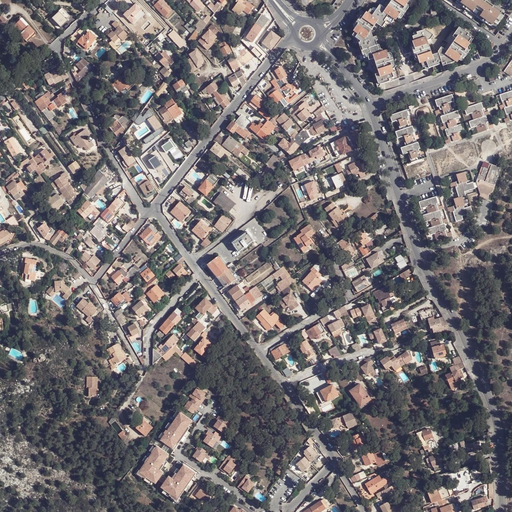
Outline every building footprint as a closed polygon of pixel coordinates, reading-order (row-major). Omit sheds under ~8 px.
[(162,0),(155,7),(165,18),(172,11),(162,0)] [(205,7),(200,2),(202,1),(200,0),(198,0),(199,0),(198,0),(197,0),(192,5),(199,12),(205,7)] [(237,0),(237,1),(238,2),(232,9),(239,15),(243,10),(245,8),(250,13),(255,7),(247,0),(246,1),(244,3),(241,1),(242,0),(237,0)] [(391,0),(385,9),(382,7),(378,4),(376,9),(374,12),(371,10),(370,9),(367,13),(365,12),(363,16),(354,28),(352,31),(354,32),(351,36),(354,37),(358,40),(359,43),(357,44),(359,47),(360,47),(361,50),(360,51),(361,55),(365,54),(366,57),(368,57),(368,60),(370,60),(374,59),(379,73),(375,74),(378,83),(380,84),(390,81),(389,78),(392,77),(394,77),(392,72),(394,72),(392,67),(387,55),(386,50),(380,52),(375,38),(373,38),(371,35),(370,35),(369,32),(375,23),(381,28),(384,24),(386,20),(389,22),(390,23),(393,19),(394,20),(397,16),(404,6),(407,2),(406,1),(406,0),(391,0)] [(386,0),(382,7),(385,9),(391,0),(386,0)] [(455,0),(455,2),(455,4),(493,30),(503,16),(491,8),(479,0),(455,0)] [(492,6),(491,4),(484,0),(479,0),(491,8),(492,6)] [(135,3),(123,14),(133,24),(144,13),(135,3)] [(404,6),(397,16),(398,17),(401,16),(406,10),(405,7),(404,6)] [(59,12),(52,18),(60,26),(67,20),(66,19),(70,16),(62,8),(58,11),(59,12)] [(172,11),(165,18),(167,20),(174,13),(172,11)] [(262,15),(256,24),(263,29),(269,20),(262,15)] [(354,28),(363,16),(363,15),(361,15),(353,25),(354,28)] [(33,34),(25,41),(27,42),(36,34),(22,19),(20,20),(33,34)] [(205,23),(202,19),(199,22),(196,27),(198,29),(196,32),(200,36),(202,33),(207,25),(205,23)] [(33,34),(20,20),(13,26),(21,34),(20,35),(25,41),(33,34)] [(113,32),(108,36),(114,43),(120,39),(123,42),(129,37),(115,22),(112,25),(117,31),(114,33),(113,32)] [(196,32),(193,28),(189,24),(185,27),(194,35),(196,32)] [(263,29),(256,24),(248,36),(255,41),(263,29)] [(199,42),(208,51),(212,47),(210,46),(214,42),(217,39),(215,37),(220,32),(214,26),(209,30),(210,32),(199,42)] [(438,29),(433,26),(428,28),(427,30),(434,35),(438,29)] [(431,35),(423,29),(415,31),(416,34),(413,35),(411,35),(413,40),(411,41),(413,46),(417,58),(419,63),(421,62),(422,67),(423,66),(427,65),(428,68),(439,64),(438,61),(441,60),(442,63),(445,62),(446,64),(455,61),(456,62),(459,57),(466,47),(469,43),(468,42),(470,38),(469,37),(466,35),(468,33),(459,27),(452,36),(455,38),(447,50),(444,48),(440,46),(437,51),(438,52),(432,54),(427,40),(429,39),(431,35)] [(176,44),(182,38),(174,29),(168,34),(176,44)] [(194,35),(189,41),(190,42),(193,45),(200,36),(196,32),(194,35)] [(280,39),(272,32),(264,42),(273,49),(280,39)] [(97,39),(89,33),(86,37),(84,39),(83,38),(79,43),(88,50),(97,39)] [(452,36),(444,48),(447,50),(455,38),(452,36)] [(264,42),(263,44),(271,51),(273,49),(264,42)] [(79,43),(77,45),(86,53),(88,50),(79,43)] [(223,57),(232,54),(227,43),(223,44),(220,46),(221,50),(219,50),(222,58),(223,57)] [(468,50),(467,47),(466,47),(459,57),(460,58),(462,58),(468,50)] [(198,50),(190,56),(192,59),(185,63),(189,69),(190,68),(194,73),(199,70),(198,68),(202,65),(201,63),(205,61),(198,50)] [(153,55),(166,69),(170,64),(172,66),(175,64),(164,52),(161,55),(157,51),(153,55)] [(75,78),(78,85),(90,74),(93,71),(95,69),(96,68),(93,65),(91,67),(88,71),(85,68),(88,65),(83,59),(76,65),(82,71),(78,75),(75,72),(73,75),(75,78)] [(370,60),(375,74),(379,73),(374,59),(370,60)] [(237,60),(229,64),(234,72),(240,69),(239,66),(237,62),(237,60)] [(288,85),(284,78),(286,77),(281,68),(275,71),(276,72),(272,75),(275,80),(277,84),(281,90),(288,85)] [(60,72),(59,70),(53,73),(54,74),(51,75),(50,74),(45,76),(50,87),(55,84),(56,85),(69,79),(66,72),(65,70),(60,72)] [(242,72),(236,76),(241,84),(243,89),(247,84),(242,72)] [(233,88),(241,84),(236,76),(233,78),(231,74),(227,77),(233,88)] [(119,81),(113,86),(112,85),(111,85),(110,86),(110,87),(117,96),(122,92),(126,88),(128,90),(134,85),(142,93),(150,86),(146,82),(142,86),(136,80),(132,83),(127,76),(125,78),(124,77),(121,79),(120,78),(118,79),(119,81)] [(283,94),(281,90),(277,84),(275,80),(271,82),(278,91),(269,97),(275,105),(280,101),(283,105),(287,102),(283,94)] [(185,86),(183,81),(180,83),(179,82),(177,83),(178,85),(175,87),(177,91),(180,89),(181,91),(183,90),(184,92),(188,90),(185,86)] [(164,82),(155,92),(159,95),(168,85),(164,82)] [(214,84),(206,90),(207,92),(211,90),(224,110),(225,110),(229,106),(231,104),(226,99),(225,99),(214,84)] [(292,86),(288,85),(281,90),(283,94),(284,93),(287,98),(288,97),(290,96),(291,96),(292,96),(293,95),(294,93),(295,93),(299,86),(293,84),(292,86)] [(189,89),(193,95),(198,92),(194,86),(189,89)] [(511,91),(500,96),(503,105),(499,106),(501,110),(504,109),(507,119),(504,120),(505,123),(511,122),(511,121),(511,91)] [(36,103),(39,107),(49,100),(49,99),(52,97),(49,93),(46,96),(38,101),(36,103)] [(49,100),(39,107),(49,121),(55,117),(56,117),(54,114),(52,112),(56,109),(59,107),(60,109),(68,103),(62,94),(58,97),(59,98),(51,104),(49,100)] [(287,98),(286,99),(287,102),(289,105),(300,95),(297,94),(290,100),(288,97),(287,98)] [(150,95),(144,101),(148,105),(150,103),(154,98),(150,95)] [(257,96),(252,102),(260,108),(265,103),(257,96)] [(452,96),(435,102),(439,111),(435,112),(436,115),(441,114),(440,111),(442,110),(443,113),(450,111),(448,104),(454,102),(452,96)] [(175,121),(183,115),(173,100),(165,106),(166,108),(172,116),(173,119),(175,121)] [(257,112),(260,109),(252,103),(250,106),(257,112)] [(481,103),(464,109),(467,116),(471,114),(473,121),(469,123),(472,129),(476,128),(478,134),(489,130),(487,124),(488,124),(486,117),(484,117),(482,111),(483,110),(481,103)] [(307,111),(302,106),(298,109),(299,110),(295,114),(303,123),(309,118),(305,112),(306,111),(307,111)] [(265,107),(261,113),(268,119),(273,113),(265,107)] [(172,116),(166,108),(159,112),(165,121),(172,116)] [(155,131),(143,140),(146,144),(165,131),(149,109),(143,117),(140,115),(137,120),(135,122),(139,125),(147,119),(155,131)] [(409,154),(411,161),(426,155),(425,152),(421,153),(420,150),(421,150),(419,143),(416,145),(414,141),(420,139),(419,135),(416,137),(415,134),(416,134),(414,127),(411,128),(410,124),(415,123),(414,119),(410,121),(409,118),(411,117),(409,111),(400,114),(392,116),(394,122),(398,121),(401,132),(397,133),(399,139),(403,138),(407,147),(403,149),(405,156),(409,154)] [(457,111),(441,117),(444,127),(440,128),(441,131),(446,130),(449,140),(444,142),(446,145),(462,140),(460,133),(464,132),(462,125),(458,126),(455,119),(460,118),(457,111)] [(165,121),(159,112),(157,113),(164,123),(165,124),(173,119),(172,116),(165,121)] [(294,125),(285,114),(277,120),(286,131),(294,125)] [(107,125),(117,137),(126,130),(125,130),(123,127),(125,125),(129,122),(124,116),(118,121),(115,117),(107,125)] [(241,116),(235,124),(243,131),(250,123),(241,116)] [(323,121),(310,128),(314,137),(328,129),(323,121)] [(227,129),(233,134),(235,131),(243,137),(245,139),(248,135),(233,122),(227,129)] [(265,141),(276,128),(268,122),(262,129),(257,125),(255,126),(252,124),(249,128),(265,141)] [(54,125),(53,126),(59,135),(62,133),(59,129),(58,129),(56,126),(55,127),(54,125)] [(355,129),(358,138),(372,134),(369,127),(367,125),(355,129)] [(200,129),(198,132),(203,140),(207,135),(200,129)] [(75,136),(72,138),(70,139),(76,148),(78,147),(80,150),(81,150),(84,148),(87,152),(94,147),(91,143),(89,144),(86,139),(89,137),(85,131),(82,133),(78,136),(77,134),(76,134),(75,135),(75,136)] [(203,140),(198,132),(194,135),(200,144),(203,140)] [(299,135),(292,141),(299,146),(304,142),(299,135)] [(243,147),(230,137),(228,139),(223,145),(236,155),(243,147)] [(353,150),(346,137),(337,142),(332,144),(339,157),(344,155),(353,150)] [(18,141),(15,142),(13,138),(5,143),(14,157),(22,152),(18,146),(20,145),(18,141)] [(170,141),(162,146),(166,153),(174,147),(174,149),(177,147),(171,139),(169,140),(170,141)] [(299,146),(292,141),(290,143),(289,142),(283,149),(292,154),(294,153),(299,146)] [(211,150),(217,156),(223,148),(216,144),(211,150)] [(128,165),(135,161),(126,148),(125,149),(122,145),(120,146),(120,147),(117,149),(128,165)] [(322,146),(311,152),(312,154),(308,156),(306,154),(291,161),(289,157),(281,161),(287,175),(295,171),(311,163),(326,156),(322,146)] [(217,156),(221,159),(227,152),(223,148),(217,156)] [(47,150),(38,157),(40,160),(37,163),(42,170),(42,171),(45,168),(42,165),(44,163),(44,164),(45,163),(52,157),(51,155),(47,150)] [(163,164),(157,155),(148,161),(154,169),(163,164)] [(53,159),(52,157),(45,163),(47,167),(55,161),(53,159)] [(37,163),(34,160),(31,162),(34,168),(38,173),(42,170),(37,163)] [(360,161),(349,166),(350,170),(347,171),(350,178),(361,173),(364,172),(363,169),(361,164),(360,161)] [(483,161),(477,179),(480,180),(496,186),(501,168),(483,161)] [(34,168),(31,162),(26,166),(30,171),(34,168)] [(76,162),(69,167),(69,168),(68,169),(73,176),(81,170),(76,162)] [(334,164),(338,172),(343,170),(339,162),(334,164)] [(260,176),(266,181),(274,171),(267,165),(263,171),(264,171),(260,176)] [(68,177),(65,172),(61,175),(61,176),(55,181),(61,189),(67,184),(64,180),(68,177)] [(110,181),(99,172),(92,182),(88,188),(84,192),(84,194),(90,200),(98,192),(103,187),(110,181)] [(342,173),(332,178),(338,189),(348,184),(342,173)] [(465,173),(458,175),(460,181),(450,184),(451,188),(456,186),(460,198),(456,200),(458,206),(448,209),(449,214),(454,213),(457,222),(464,220),(463,217),(473,214),(471,207),(465,209),(464,207),(466,206),(463,197),(466,196),(465,193),(476,190),(473,183),(467,184),(467,183),(468,182),(465,173)] [(262,185),(266,181),(260,176),(258,179),(259,180),(258,181),(262,185)] [(206,196),(216,183),(209,177),(199,190),(206,196)] [(13,179),(5,185),(12,194),(17,201),(19,199),(21,198),(19,194),(22,191),(26,188),(21,182),(18,185),(13,179)] [(490,196),(496,186),(480,180),(480,193),(490,196)] [(148,199),(157,194),(149,182),(146,183),(140,187),(148,199)] [(73,189),(68,183),(67,184),(61,189),(60,190),(68,201),(76,196),(72,190),(73,189)] [(103,187),(98,192),(103,196),(108,191),(103,187)] [(187,201),(191,205),(196,199),(192,196),(194,194),(185,187),(180,192),(189,199),(187,201)] [(221,187),(210,200),(213,203),(221,193),(224,189),(221,187)] [(236,204),(221,193),(213,203),(228,214),(236,204)] [(65,204),(58,194),(52,199),(49,201),(46,203),(53,213),(65,204)] [(126,204),(118,197),(116,200),(117,201),(110,208),(109,207),(108,209),(115,215),(126,204)] [(437,198),(421,203),(423,209),(427,208),(429,215),(424,216),(427,223),(431,222),(433,228),(429,230),(431,236),(435,235),(437,241),(453,236),(452,233),(448,234),(445,224),(448,223),(447,219),(444,220),(441,211),(444,210),(443,206),(440,207),(437,198)] [(88,202),(78,211),(86,220),(91,214),(95,218),(100,213),(89,201),(88,202)] [(191,212),(180,202),(173,210),(178,214),(177,215),(183,221),(191,212)] [(335,204),(327,210),(336,222),(338,221),(342,226),(351,219),(347,213),(345,214),(342,212),(340,208),(338,209),(335,204)] [(109,224),(117,217),(115,215),(108,209),(101,216),(109,224)] [(173,210),(171,212),(182,222),(183,221),(177,215),(178,214),(173,210)] [(377,214),(367,221),(370,226),(380,218),(377,214)] [(222,217),(216,225),(217,226),(224,232),(231,224),(222,217)] [(132,220),(127,225),(131,230),(136,224),(132,220)] [(201,221),(194,228),(205,237),(211,230),(201,221)] [(49,231),(43,224),(36,230),(44,239),(49,242),(55,232),(50,229),(49,231)] [(110,230),(101,224),(97,228),(96,227),(95,228),(92,226),(87,233),(89,235),(91,233),(100,241),(110,230)] [(152,226),(141,237),(148,244),(152,240),(156,243),(162,237),(152,226)] [(303,234),(296,239),(304,251),(309,247),(314,243),(312,240),(311,241),(309,239),(311,238),(316,234),(311,226),(302,232),(303,234)] [(194,228),(192,231),(202,240),(205,237),(194,228)] [(8,230),(6,229),(0,232),(0,244),(1,246),(10,241),(12,239),(13,240),(15,236),(11,234),(8,230)] [(61,229),(51,241),(55,245),(58,240),(62,243),(68,235),(61,229)] [(363,230),(356,234),(364,248),(367,246),(366,244),(370,242),(363,230)] [(248,232),(233,243),(239,252),(254,241),(248,232)] [(206,238),(201,244),(205,248),(212,243),(206,238)] [(89,240),(85,244),(91,248),(94,244),(89,240)] [(338,248),(341,246),(348,258),(355,253),(348,242),(343,245),(341,241),(335,245),(338,248)] [(384,260),(379,251),(367,257),(372,267),(384,260)] [(99,260),(94,255),(92,258),(86,252),(80,258),(87,264),(91,268),(92,267),(94,269),(98,264),(101,262),(99,260)] [(138,254),(131,261),(133,264),(140,257),(138,254)] [(23,257),(21,266),(22,267),(25,267),(24,273),(23,272),(22,278),(35,280),(36,272),(35,272),(36,265),(36,260),(23,257)] [(219,257),(208,265),(217,277),(228,269),(229,269),(219,257)] [(403,260),(396,264),(399,270),(407,265),(403,260)] [(181,263),(179,261),(178,262),(173,267),(175,269),(181,263)] [(342,268),(343,271),(353,265),(351,262),(342,268)] [(190,271),(181,263),(175,269),(181,275),(184,272),(187,274),(190,271)] [(318,263),(313,268),(319,273),(323,268),(318,263)] [(139,272),(139,271),(143,268),(139,264),(134,268),(138,273),(139,272)] [(139,271),(147,282),(154,276),(146,265),(143,268),(139,271)] [(284,267),(281,269),(288,279),(291,277),(284,267)] [(117,284),(123,279),(126,283),(138,273),(134,268),(127,274),(122,268),(112,278),(117,284)] [(314,292),(320,285),(319,284),(322,280),(319,278),(321,275),(319,273),(313,268),(311,270),(311,272),(303,282),(314,292)] [(217,277),(225,287),(230,283),(233,287),(239,284),(235,279),(238,277),(236,273),(233,276),(228,269),(217,277)] [(288,279),(281,269),(279,270),(269,277),(272,280),(275,278),(276,279),(277,278),(277,277),(281,274),(284,279),(277,284),(282,291),(287,287),(292,284),(288,279)] [(82,275),(79,271),(73,276),(76,280),(82,275)] [(155,278),(146,285),(148,289),(157,281),(155,278)] [(360,278),(352,283),(358,292),(370,285),(366,278),(362,281),(360,278)] [(51,286),(47,292),(52,296),(55,291),(55,290),(62,289),(65,293),(64,294),(67,298),(72,292),(68,289),(69,288),(65,284),(64,284),(63,285),(62,284),(62,282),(60,281),(56,281),(54,283),(55,283),(52,287),(51,286)] [(235,300),(249,290),(247,287),(243,289),(240,284),(230,292),(235,300)] [(320,285),(314,292),(316,294),(322,286),(320,285)] [(164,294),(156,286),(147,294),(145,292),(141,296),(143,298),(147,295),(154,303),(164,294)] [(250,292),(233,305),(239,313),(250,304),(251,306),(253,304),(252,303),(262,296),(256,287),(249,291),(250,292)] [(287,287),(282,291),(286,297),(279,302),(284,309),(288,306),(289,305),(293,310),(297,307),(289,295),(289,291),(287,287)] [(382,296),(377,297),(379,302),(376,303),(379,309),(381,308),(383,311),(389,309),(388,306),(392,305),(389,298),(390,297),(386,287),(379,290),(382,296)] [(119,293),(111,300),(119,308),(126,302),(128,304),(132,300),(126,292),(122,296),(119,293)] [(83,299),(76,307),(90,319),(97,312),(94,309),(95,308),(90,303),(88,304),(83,299)] [(138,316),(147,309),(140,299),(139,299),(140,301),(132,308),(138,316)] [(205,299),(196,308),(199,312),(197,315),(197,316),(192,321),(195,324),(208,310),(210,308),(213,305),(205,299)] [(275,301),(271,304),(276,309),(280,306),(275,301)] [(378,321),(370,303),(366,305),(362,307),(361,305),(355,308),(359,315),(364,313),(368,321),(372,319),(373,323),(378,321)] [(359,315),(355,308),(355,306),(350,309),(354,317),(359,315)] [(419,312),(422,320),(428,318),(428,317),(434,315),(431,308),(419,312)] [(166,320),(159,328),(166,334),(174,324),(175,325),(181,319),(178,316),(182,313),(177,309),(167,321),(166,320)] [(117,312),(114,315),(116,319),(120,316),(120,315),(123,313),(120,310),(117,312)] [(285,325),(281,319),(275,313),(271,317),(264,310),(257,316),(269,330),(276,324),(281,329),(285,325)] [(120,326),(125,322),(122,318),(120,317),(120,316),(116,319),(120,326)] [(444,317),(429,323),(431,329),(433,329),(434,334),(435,334),(439,333),(447,330),(449,329),(449,327),(447,323),(444,317)] [(342,319),(327,325),(331,333),(333,333),(337,330),(342,327),(345,326),(342,319)] [(404,319),(391,324),(395,333),(408,328),(404,319)] [(201,320),(187,335),(194,341),(195,342),(204,333),(202,332),(207,326),(201,320)] [(140,333),(135,324),(127,328),(130,334),(132,337),(137,334),(140,333)] [(320,324),(306,331),(306,332),(311,340),(325,332),(320,324)] [(379,344),(386,341),(380,328),(371,332),(374,338),(376,337),(379,344)] [(305,329),(288,339),(290,344),(300,338),(300,337),(304,335),(304,334),(306,332),(306,331),(305,329)] [(212,345),(204,338),(209,333),(206,331),(196,342),(199,345),(195,350),(203,356),(212,345)] [(162,346),(156,352),(162,357),(165,354),(171,348),(172,349),(174,346),(177,343),(171,338),(163,346),(162,346)] [(301,348),(307,357),(315,352),(306,339),(299,343),(301,348)] [(285,341),(270,350),(276,360),(291,352),(285,341)] [(118,343),(108,348),(112,354),(113,352),(115,356),(113,357),(111,358),(115,364),(126,358),(123,352),(118,343)] [(435,360),(442,358),(441,355),(444,355),(447,354),(445,349),(444,345),(440,346),(432,348),(434,355),(435,360)] [(153,365),(162,357),(156,352),(153,349),(153,365)] [(196,363),(186,353),(184,355),(181,357),(192,367),(196,363)] [(400,366),(393,356),(389,358),(387,356),(380,362),(385,370),(391,366),(394,371),(400,366)] [(453,360),(456,366),(463,363),(460,357),(453,360)] [(115,364),(111,358),(109,360),(113,367),(114,369),(117,367),(115,364)] [(371,366),(374,364),(370,358),(365,362),(366,364),(361,367),(367,376),(370,373),(374,371),(371,366)] [(456,366),(450,369),(452,374),(457,387),(463,385),(461,379),(464,378),(461,370),(465,368),(463,363),(456,366)] [(288,368),(283,371),(286,376),(287,378),(292,375),(288,368)] [(329,371),(322,374),(328,382),(334,378),(329,371)] [(446,376),(452,390),(457,387),(452,374),(446,376)] [(98,376),(87,376),(87,387),(89,387),(90,395),(97,395),(96,388),(98,388),(98,376)] [(360,383),(350,391),(361,407),(372,399),(360,383)] [(332,385),(316,393),(322,405),(338,396),(332,385)] [(192,393),(189,396),(193,399),(199,403),(201,404),(203,401),(202,400),(204,396),(206,394),(197,388),(193,394),(192,393)] [(199,403),(193,399),(191,402),(189,401),(184,408),(193,413),(195,410),(199,403)] [(192,421),(180,412),(160,440),(172,449),(177,443),(182,435),(184,436),(189,428),(188,427),(192,421)] [(352,413),(338,418),(337,418),(337,420),(336,419),(330,421),(330,422),(332,428),(334,428),(339,426),(340,426),(344,427),(347,426),(348,429),(357,425),(352,413)] [(145,436),(153,427),(150,424),(152,422),(143,414),(135,423),(138,426),(136,428),(145,436)] [(218,414),(216,417),(217,418),(214,422),(213,425),(221,431),(226,425),(227,425),(230,422),(218,414)] [(123,441),(127,437),(124,433),(126,432),(124,430),(118,435),(123,441)] [(209,430),(207,433),(208,434),(206,438),(204,441),(213,447),(217,441),(218,441),(221,438),(209,430)] [(430,430),(417,435),(421,444),(426,455),(431,453),(430,451),(434,450),(438,448),(438,446),(434,441),(430,430)] [(366,443),(362,432),(350,437),(353,443),(351,444),(353,449),(366,443)] [(479,441),(467,445),(469,453),(482,450),(479,441)] [(307,455),(297,463),(303,471),(312,464),(310,462),(315,458),(314,457),(318,454),(311,445),(304,450),(306,452),(304,452),(307,455)] [(168,454),(156,446),(138,472),(139,472),(138,474),(145,479),(146,477),(155,484),(163,472),(160,470),(163,465),(161,463),(163,460),(164,461),(168,454)] [(207,450),(200,446),(196,453),(193,456),(202,462),(207,455),(205,454),(207,450)] [(372,452),(363,455),(367,466),(376,463),(377,465),(385,462),(381,451),(373,454),(372,452)] [(438,455),(430,459),(435,473),(443,470),(441,465),(442,464),(438,455)] [(231,460),(228,457),(219,468),(223,471),(224,469),(227,472),(230,474),(236,465),(230,461),(231,460)] [(478,462),(472,465),(474,469),(485,464),(486,467),(482,468),(483,473),(490,471),(489,466),(488,466),(485,460),(478,462)] [(195,473),(183,465),(179,471),(180,471),(177,475),(175,473),(172,478),(168,476),(160,487),(170,494),(169,495),(175,500),(177,498),(178,499),(195,473)] [(359,474),(348,478),(352,483),(361,480),(359,474)] [(249,478),(246,476),(238,487),(241,490),(242,488),(246,491),(248,492),(254,483),(248,479),(249,478)] [(370,488),(369,489),(371,493),(391,481),(388,476),(377,484),(374,479),(368,484),(370,488)] [(213,491),(204,484),(196,493),(205,501),(213,491)] [(432,503),(437,501),(438,503),(444,501),(445,500),(445,498),(451,496),(447,485),(438,488),(437,486),(427,490),(432,503)] [(389,494),(395,491),(393,487),(389,490),(388,489),(382,492),(385,496),(389,494)] [(489,504),(486,496),(472,502),(475,510),(489,504)] [(325,499),(321,501),(326,509),(329,507),(325,499)] [(321,511),(326,509),(321,501),(304,511),(321,511)] [(436,509),(428,511),(451,511),(449,506),(446,507),(444,501),(438,503),(434,504),(436,509)] [(388,502),(380,506),(383,511),(382,511),(392,511),(391,508),(388,502)]
